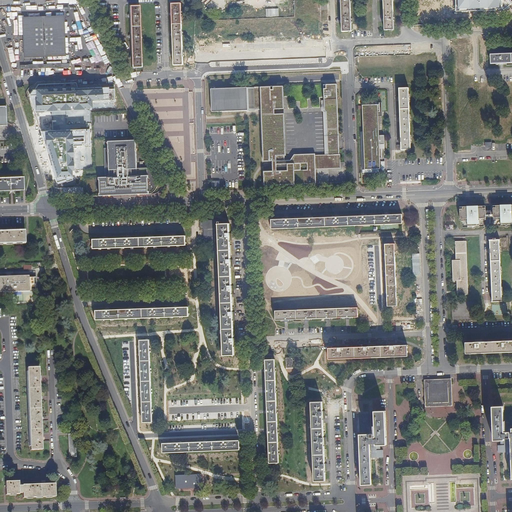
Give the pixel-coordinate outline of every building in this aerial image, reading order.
[(342,20),(342,23),(342,32),(351,32),(350,0),(341,0),(341,3),(342,20)] [(394,30),(392,0),(383,0),(383,2),(384,18),(384,22),(385,31),(394,30)] [(171,4),(171,13),(172,17),(172,33),(172,37),(173,54),(173,57),(173,66),(183,66),(181,4),(171,4)] [(129,6),(129,15),(129,19),(130,35),(130,39),(130,55),(131,59),(131,67),(140,67),(138,5),(129,6)] [(65,55),(64,17),(25,18),(26,56),(65,55)] [(473,144),(471,38),(459,38),(461,144),(473,144)] [(499,64),(500,64),(500,66),(501,66),(504,66),(503,64),(511,63),(511,53),(491,55),(491,64),(499,64)] [(360,68),(440,65),(440,55),(359,59),(360,68)] [(341,163),(337,84),(324,85),(325,97),(325,107),(327,108),(329,163),(341,163)] [(261,87),(212,90),(213,112),(285,109),(284,86),(261,87)] [(401,151),(411,150),(409,89),(399,89),(399,93),(399,97),(398,97),(397,101),(399,101),(400,118),(399,118),(398,121),(400,121),(401,139),(400,139),(398,142),(401,142),(401,151)] [(115,103),(115,93),(79,93),(79,90),(60,90),(60,104),(65,104),(66,160),(83,160),(83,104),(115,103)] [(329,163),(327,108),(325,107),(325,97),(322,97),(322,108),(325,109),(326,153),(284,155),(284,160),(316,159),(316,170),(341,169),(341,163),(329,163)] [(379,169),(380,169),(380,149),(379,147),(379,145),(385,144),(385,135),(380,135),(379,112),(380,112),(381,112),(381,103),(376,103),(376,104),(362,105),(363,132),(361,132),(363,170),(365,170),(379,169)] [(316,170),(316,159),(284,160),(284,155),(283,113),(263,114),(265,161),(274,161),(274,171),(265,171),(266,186),(317,184),(317,174),(316,171),(316,170)] [(147,167),(137,167),(135,138),(108,139),(108,141),(104,141),(105,169),(107,169),(107,175),(99,176),(100,194),(104,194),(119,193),(135,193),(149,192),(148,183),(147,167)] [(0,190),(12,190),(14,190),(23,190),(23,177),(0,177),(0,190)] [(493,215),(493,217),(493,220),(500,220),(501,220),(501,222),(500,222),(500,227),(505,227),(505,226),(507,226),(507,227),(511,227),(511,219),(511,205),(510,205),(493,206),(493,215)] [(485,206),(476,207),(484,208),(484,221),(485,220),(485,217),(485,215),(485,206)] [(476,207),(460,207),(460,221),(467,221),(468,221),(468,223),(467,223),(467,228),(472,228),(472,227),(474,227),(474,228),(479,228),(479,221),(484,221),(484,208),(476,207)] [(308,218),(289,219),(285,219),(272,219),(272,229),(357,226),(362,225),(380,225),(400,224),(402,224),(402,215),(388,215),(384,215),(365,216),(361,216),(338,217),(335,217),(312,218),(308,218)] [(218,224),(220,224),(220,222),(218,222),(218,220),(207,220),(207,218),(200,218),(200,229),(204,229),(204,244),(219,244),(218,224)] [(229,224),(220,224),(218,224),(219,244),(223,355),(234,355),(234,345),(233,338),(233,319),(232,312),(232,292),(231,286),(231,266),(230,260),(230,240),(229,233),(229,224)] [(0,244),(25,243),(24,231),(15,231),(0,231),(0,244)] [(107,239),(103,239),(93,239),(93,249),(186,245),(186,236),(176,236),(172,237),(153,237),(149,237),(130,238),(126,238),(107,239)] [(492,303),(502,303),(499,240),(496,240),(496,238),(493,238),(493,237),(489,238),(489,241),(490,241),(490,250),(489,250),(488,253),(490,253),(491,270),(490,270),(488,274),(491,274),(492,291),(491,291),(489,294),(492,294),(492,303)] [(452,260),(452,261),(453,281),(457,281),(457,295),(468,295),(468,288),(466,241),(455,242),(456,260),(452,260)] [(387,294),(387,298),(387,306),(397,306),(395,244),(385,245),(386,253),(386,257),(386,274),(386,277),(387,294)] [(0,292),(29,292),(29,278),(29,276),(0,277),(0,292)] [(109,310),(105,310),(96,310),(96,319),(188,316),(188,307),(178,308),(175,308),(155,308),(152,308),(132,309),(129,309),(109,310)] [(345,318),(349,317),(358,317),(358,308),(275,311),(276,320),(284,320),(288,320),(305,319),(308,319),(325,318),(329,318),(345,318)] [(511,340),(510,341),(510,338),(508,339),(503,339),(503,341),(488,342),(483,342),(483,340),(480,340),(475,340),(476,342),(466,342),(466,354),(511,351),(511,340)] [(142,410),(142,414),(143,422),(152,422),(149,340),(140,340),(140,349),(140,353),(141,369),(141,373),(142,390),(142,393),(142,410)] [(329,359),(408,356),(407,345),(397,345),(397,343),(390,343),(390,346),(371,346),(371,344),(364,344),(364,347),(345,348),(345,345),(343,345),(338,346),(338,348),(328,349),(329,359)] [(269,451),(269,455),(269,463),(279,462),(275,360),(265,360),(266,369),(266,372),(266,389),(267,393),(267,410),(267,413),(268,430),(268,434),(269,451)] [(27,368),(30,451),(42,450),(42,440),(39,375),(39,367),(27,368)] [(428,390),(429,404),(449,403),(449,389),(448,383),(428,384),(429,390),(428,390)] [(358,415),(373,415),(372,401),(357,401),(358,415)] [(312,402),(314,481),(325,481),(325,471),(325,465),(324,445),(324,439),(323,419),(323,412),(322,402),(312,402)] [(499,439),(505,438),(510,438),(510,433),(510,431),(504,431),(504,422),(503,406),(501,406),(492,406),(494,439),(499,439)] [(375,443),(381,443),(386,443),(385,423),(385,410),(374,411),(375,436),(373,436),(373,415),(358,415),(356,416),(357,434),(359,434),(368,434),(368,439),(370,439),(370,443),(375,443)] [(359,434),(360,458),(360,484),(371,484),(370,448),(370,443),(370,439),(368,439),(368,434),(359,434)] [(180,443),(177,443),(163,443),(163,453),(240,450),(240,441),(226,441),(222,441),(215,441),(203,442),(199,442),(180,443)] [(202,487),(201,474),(176,475),(177,488),(202,487)] [(22,485),(22,486),(20,486),(19,486),(19,482),(5,482),(6,495),(19,495),(19,494),(23,493),(23,498),(56,497),(55,484),(46,484),(22,485)] [(428,483),(428,490),(417,490),(416,493),(422,493),(421,497),(430,497),(430,492),(433,493),(434,484),(428,483)]
